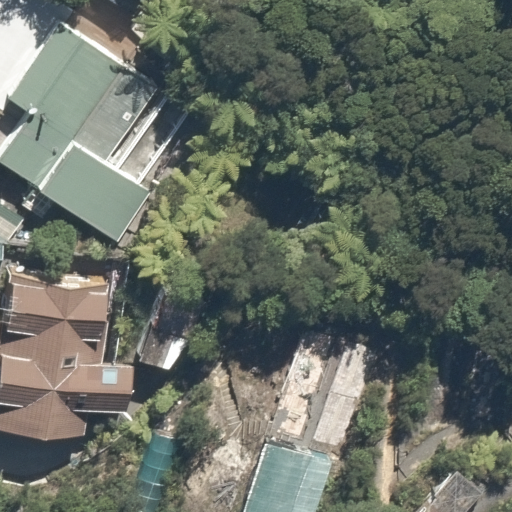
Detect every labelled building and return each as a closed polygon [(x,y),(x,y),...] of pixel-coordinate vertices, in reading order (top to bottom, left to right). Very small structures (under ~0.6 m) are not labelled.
[(31,0),(0,0),(0,89),(12,98),(0,116),(0,163),(101,232),(137,179),(106,158),(156,84),(31,0)] [(0,415),(80,424),(82,403),(112,406),(117,359),(92,356),(101,264),(0,252),(0,415)] [(191,290),(146,275),(121,349),(166,365),(191,290)] [(336,322),(300,311),(265,424),(301,435),(336,322)] [(382,340),(346,329),(311,442),(347,453),(382,340)] [(504,347),(469,342),(460,418),(494,423),(504,347)] [(296,511),(314,453),(251,434),(228,511),(296,511)]
